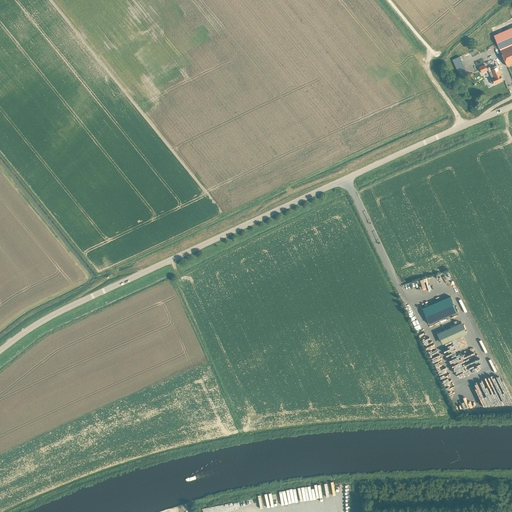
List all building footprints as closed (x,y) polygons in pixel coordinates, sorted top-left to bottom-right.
[(500,50),(511,45),(511,27),(494,35),(500,50)] [(507,66),(511,63),(511,45),(500,50),(507,66)] [(463,72),(470,69),(464,54),(457,57),(463,72)] [(482,73),(488,70),(485,64),(479,67),(482,73)] [(494,83),(503,80),(497,68),(493,70),(493,69),(489,71),(492,78),(490,80),(491,84),(494,83)] [(408,294),(405,295),(412,307),(414,306),(408,294)] [(429,324),(457,312),(450,296),(423,308),(429,324)] [(443,327),(446,332),(454,328),(451,323),(443,327)] [(452,348),(453,351),(466,346),(465,343),(452,348)] [(451,372),(445,376),(450,382),(454,379),(452,376),(453,375),(451,372)] [(488,401),(491,400),(490,397),(491,396),(488,391),(487,392),(485,388),(483,389),(488,401)]
